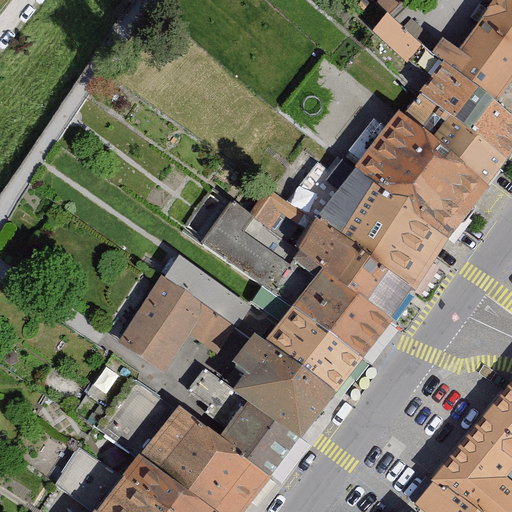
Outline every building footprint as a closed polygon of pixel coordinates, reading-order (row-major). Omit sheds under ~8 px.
[(435,54),(447,63),(494,98),(511,75),(511,0),(497,0),(461,51),(445,41),(435,54)] [(420,45),(388,14),(375,31),(406,60),(420,45)] [(447,63),(424,93),(507,157),(511,149),(511,115),(494,98),(447,63)] [(424,93),(405,117),(487,185),(507,157),(424,93)] [(400,113),(359,167),(446,238),(487,185),(405,117),(400,113)] [(359,167),(318,216),(412,287),(446,238),(359,167)] [(299,250),(315,225),(298,214),(278,201),(263,222),(236,203),(205,245),(263,286),(292,306),(324,270),(299,250)] [(299,250),(324,270),(391,320),(412,287),(318,216),(319,218),(315,225),(299,250)] [(251,304),(181,258),(167,278),(164,276),(122,341),(164,368),(188,334),(218,354),(251,304)] [(324,270),(292,306),(362,357),(391,320),(324,270)] [(267,341),(267,342),(335,390),(337,391),(362,357),(292,306),(263,286),(251,304),(279,325),(267,341)] [(335,390),(267,341),(256,334),(232,364),(247,375),(233,392),(299,438),(335,390)] [(227,430),(222,439),(269,476),(278,468),(299,438),(233,392),(216,379),(201,400),(210,406),(208,410),(230,425),(227,430)] [(511,386),(434,480),(437,482),(419,504),(429,511),(511,511),(511,484),(504,478),(511,465),(511,386)] [(182,411),(144,456),(218,511),(240,511),(251,498),(269,476),(222,439),(182,411)] [(218,511),(144,456),(127,479),(169,511),(218,511)] [(169,511),(127,479),(100,511),(169,511)]
